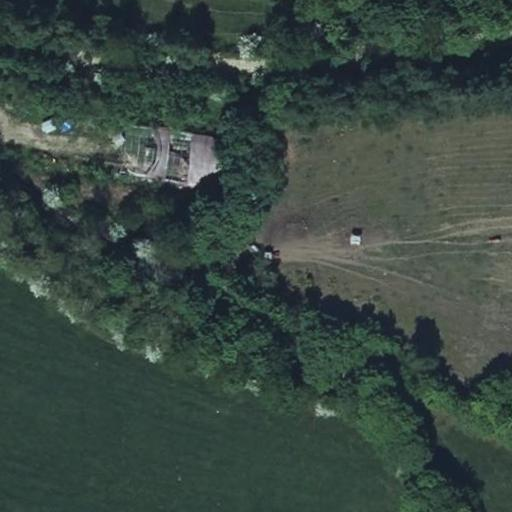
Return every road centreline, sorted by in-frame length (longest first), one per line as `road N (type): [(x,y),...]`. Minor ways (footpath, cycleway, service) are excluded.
road 1 (track): [(0,183),(38,212),(294,345),(511,420)]
road 2 (track): [(0,47),(250,83),(511,45)]
